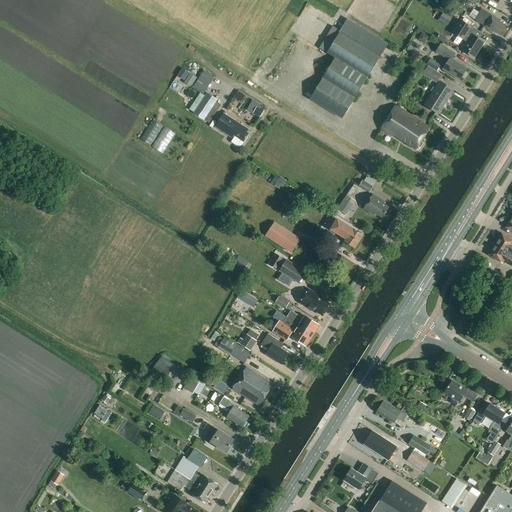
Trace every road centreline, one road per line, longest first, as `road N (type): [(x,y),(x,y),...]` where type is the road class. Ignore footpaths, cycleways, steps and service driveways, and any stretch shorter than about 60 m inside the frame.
road 1 (unclassified): [(215,511),(511,43)]
road 2 (track): [(415,195),(212,69)]
road 3 (primary): [(511,135),(398,313)]
road 4 (primary): [(412,313),(511,155)]
road 5 (primary): [(279,511),(357,388)]
